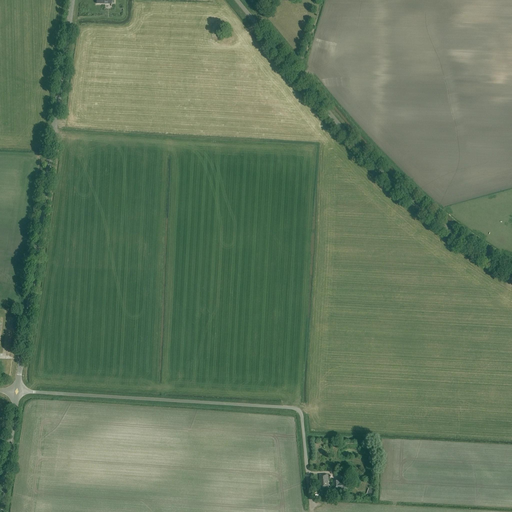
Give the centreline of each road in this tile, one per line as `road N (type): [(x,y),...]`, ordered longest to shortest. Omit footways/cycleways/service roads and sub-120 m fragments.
road 1 (tertiary): [(16,391),(70,0)]
road 2 (unclassified): [(511,274),(384,173),(236,0)]
road 3 (unclassified): [(309,497),(294,409),(16,391)]
road 4 (tertiary): [(0,511),(16,391)]
